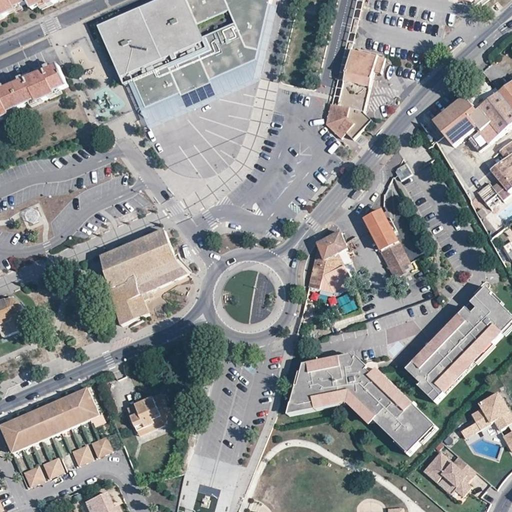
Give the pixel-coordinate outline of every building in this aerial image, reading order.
[(0,0),(0,19),(17,12),(16,9),(29,3),(27,0),(0,0)] [(27,0),(29,3),(32,10),(46,4),(47,7),(62,0),(27,0)] [(162,0),(93,29),(101,47),(120,89),(126,86),(136,108),(147,132),(259,85),(277,9),(270,8),(272,0),(162,0)] [(332,121),(352,51),(343,49),(342,52),(340,60),(332,91),(324,123),(339,137),(344,132),(332,121)] [(378,57),(352,51),(332,121),(344,132),(344,131),(353,140),(361,131),(372,120),(363,113),(375,72),(376,65),(378,57)] [(386,59),(378,57),(376,65),(384,67),(386,59)] [(384,67),(376,65),(375,72),(382,74),(384,67)] [(52,70),(47,72),(39,75),(36,77),(32,78),(25,81),(20,84),(13,87),(22,108),(37,101),(38,104),(56,96),(55,93),(68,87),(59,66),(52,70)] [(485,82),(469,95),(472,99),(475,102),(472,105),(479,114),(470,121),(476,129),(489,145),(511,126),(511,109),(500,95),(499,94),(496,96),(492,91),(485,82)] [(511,85),(500,95),(511,109),(511,85)] [(13,87),(6,90),(1,92),(0,92),(0,120),(10,116),(9,113),(22,108),(13,87)] [(476,129),(470,121),(479,114),(472,105),(469,102),(466,98),(433,124),(453,148),(455,146),(476,129)] [(496,203),(502,199),(504,201),(511,195),(509,192),(511,189),(511,142),(500,152),(506,160),(491,171),(496,178),(499,176),(502,180),(500,182),(493,188),(498,194),(492,198),(496,203)] [(498,194),(493,188),(490,183),(477,192),(486,203),(492,198),(498,194)] [(496,203),(492,198),(486,203),(490,208),(496,203)] [(408,260),(384,214),(366,222),(382,253),(388,250),(396,266),(397,267),(391,270),(396,279),(405,274),(401,265),(409,261),(408,260)] [(109,278),(109,279),(123,327),(150,315),(146,305),(144,302),(151,299),(149,294),(189,275),(188,274),(191,271),(182,262),(179,254),(175,255),(165,231),(103,258),(106,268),(109,278)] [(348,251),(342,234),(333,239),(318,246),(310,284),(323,287),(326,273),(344,266),(339,255),(348,251)] [(396,266),(388,250),(382,253),(391,270),(397,267),(396,266)] [(473,360),(491,341),(495,344),(504,334),(501,330),(511,318),(511,312),(502,303),(501,305),(491,296),(493,294),(495,293),(488,286),(473,303),(478,308),(474,313),(469,317),(464,312),(410,370),(419,379),(424,383),(419,388),(438,405),(447,395),(443,392),(473,360)] [(340,297),(348,312),(358,308),(350,292),(340,297)] [(502,303),(493,294),(491,296),(501,305),(502,303)] [(0,328),(19,320),(21,319),(22,318),(23,316),(24,313),(24,310),(23,307),(21,304),(17,302),(13,300),(8,301),(0,304),(0,328)] [(469,317),(474,313),(468,307),(464,312),(469,317)] [(505,335),(511,327),(511,318),(501,330),(504,334),(505,335)] [(19,320),(0,328),(0,330),(1,330),(4,339),(21,332),(24,330),(25,329),(26,327),(25,324),(25,322),(22,320),(19,320)] [(478,364),(496,345),(495,344),(491,341),(473,360),(443,392),(447,395),(477,363),(478,364)] [(414,407),(375,373),(373,375),(368,371),(369,369),(357,358),(355,360),(352,364),(322,369),(321,364),(306,367),(303,376),(302,379),(304,388),(298,390),(292,407),(301,409),(350,400),(377,423),(400,443),(403,439),(417,451),(424,443),(420,439),(436,421),(417,404),(414,407)] [(352,364),(355,360),(354,359),(321,364),(322,369),(352,364)] [(417,404),(377,370),(375,373),(414,407),(417,404)] [(84,397),(82,398),(93,423),(102,419),(90,391),(83,394),(84,397)] [(477,424),(481,431),(495,422),(500,431),(508,427),(511,433),(504,438),(511,451),(511,416),(500,395),(481,406),(483,410),(472,416),(477,424)] [(77,396),(70,399),(83,427),(93,423),(82,398),(79,399),(77,396)] [(138,432),(147,429),(154,425),(156,430),(168,425),(167,420),(173,418),(164,399),(158,401),(157,398),(143,404),(144,407),(139,410),(137,407),(129,410),(138,432)] [(70,399),(64,401),(66,405),(63,406),(73,431),(83,427),(70,399)] [(301,409),(292,407),(289,417),(348,406),(370,425),(377,423),(350,400),(301,409)] [(59,404),(52,407),(53,410),(64,435),(73,431),(63,406),(60,407),(59,404)] [(49,408),(41,411),(53,440),(64,435),(53,410),(50,412),(49,408)] [(53,440),(41,411),(34,414),(35,418),(33,419),(41,438),(49,435),(51,440),(53,440)] [(41,438),(33,419),(30,420),(29,417),(21,420),(31,442),(41,438)] [(104,425),(102,419),(93,423),(95,428),(104,425)] [(31,442),(21,420),(14,422),(16,426),(14,427),(22,446),(31,442)] [(425,444),(441,425),(436,421),(420,439),(424,443),(425,444)] [(477,424),(462,433),(466,439),(481,431),(477,424)] [(22,446),(14,427),(10,428),(9,425),(1,428),(9,447),(14,450),(22,446)] [(154,425),(147,429),(138,432),(140,437),(156,430),(154,425)] [(49,435),(41,438),(44,444),(51,440),(49,435)] [(123,450),(117,437),(109,440),(115,454),(123,450)] [(44,444),(41,438),(31,442),(34,448),(44,444)] [(417,451),(403,439),(400,443),(399,444),(413,456),(417,451)] [(109,440),(102,443),(108,457),(115,454),(109,440)] [(34,448),(31,442),(22,446),(24,452),(34,448)] [(102,443),(95,446),(101,460),(108,457),(102,443)] [(24,452),(22,446),(14,450),(9,447),(13,457),(24,452)] [(90,448),(82,451),(89,465),(96,462),(90,448)] [(82,451),(75,454),(81,468),(89,465),(82,451)] [(454,464),(442,454),(426,474),(439,485),(445,478),(459,490),(457,492),(464,498),(473,488),(465,481),(468,478),(472,481),(477,474),(459,458),(454,464)] [(60,461),(52,464),(59,478),(66,475),(60,461)] [(59,478),(52,464),(45,467),(51,481),(59,478)] [(40,469),(33,472),(39,487),(46,484),(40,469)] [(39,487),(33,472),(26,475),(32,489),(39,487)] [(112,509),(110,504),(112,503),(108,494),(89,502),(93,511),(121,511),(119,506),(114,508),(112,509)]
